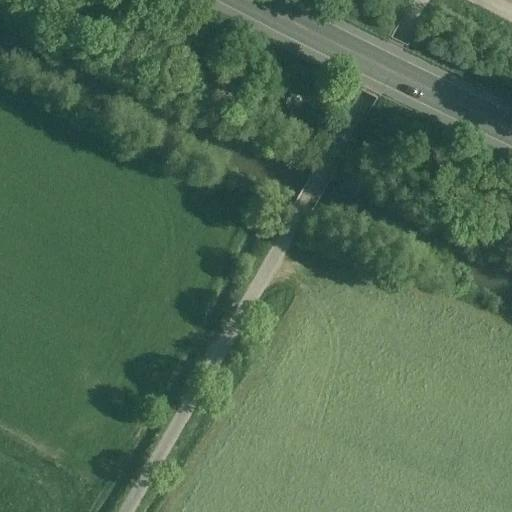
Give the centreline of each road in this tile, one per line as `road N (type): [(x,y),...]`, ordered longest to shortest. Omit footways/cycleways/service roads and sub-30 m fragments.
road 1 (unclassified): [(131,511),(360,88),(418,0)]
road 2 (primary): [(511,134),(249,0)]
